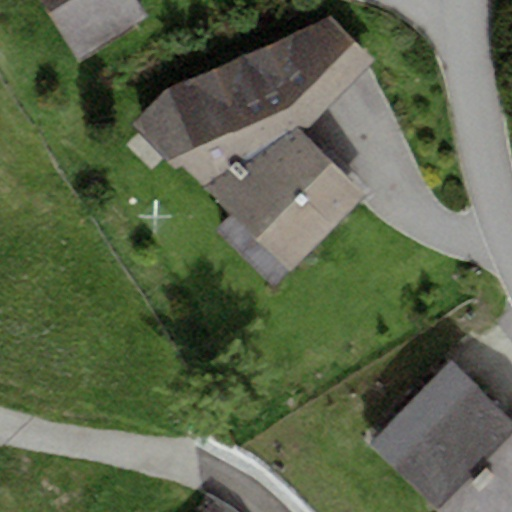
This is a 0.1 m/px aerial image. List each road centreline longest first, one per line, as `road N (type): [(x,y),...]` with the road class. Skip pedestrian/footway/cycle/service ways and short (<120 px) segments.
road 1 (track): [(257,511),(182,449),(0,390)]
road 2 (residential): [(511,232),(495,186),(460,0)]
